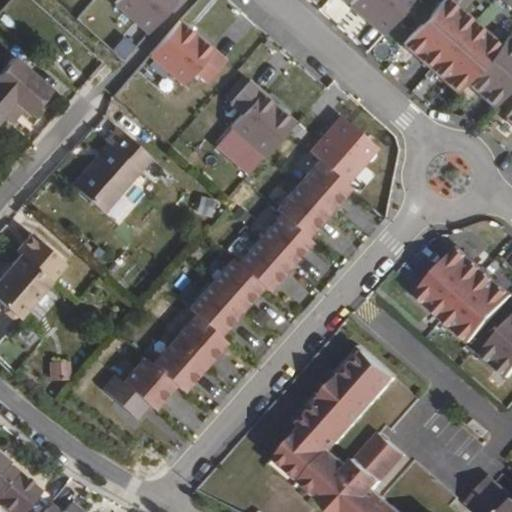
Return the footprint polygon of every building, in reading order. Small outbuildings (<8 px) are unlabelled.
[(121,0),(115,7),(148,36),(180,1),(178,0),(121,0)] [(385,37),(416,1),(414,0),(358,0),(351,8),(385,37)] [(453,48),(474,24),(447,0),(426,24),(453,48)] [(453,48),(426,24),(405,48),(432,72),(453,48)] [(501,48),(474,24),(453,48),(481,72),(490,62),(501,48)] [(179,25),(149,58),(184,89),(196,75),(208,85),(226,65),(179,25)] [(511,39),(510,38),(501,48),(490,62),(511,81),(511,39)] [(481,72),(453,48),(432,72),(460,96),(468,87),(481,72)] [(45,91),(7,60),(0,68),(0,117),(6,122),(20,105),(28,111),(45,91)] [(511,81),(490,62),(481,72),(468,87),(496,111),(511,92),(511,81)] [(232,129),(265,160),(295,125),(249,86),(231,105),(243,116),(232,129)] [(312,155),(321,164),(346,186),(378,151),(343,119),(312,155)] [(153,151),(118,121),(106,135),(110,138),(76,180),(106,206),(153,151)] [(321,164),(299,189),(329,216),(351,190),(346,186),(321,164)] [(299,189),(277,214),(284,220),(307,241),(329,216),(299,189)] [(214,219),(220,202),(203,196),(197,213),(214,219)] [(284,220),(261,245),(291,272),(313,246),(307,241),(284,220)] [(35,234),(20,251),(23,255),(0,281),(0,296),(21,315),(68,262),(35,234)] [(291,272),(261,245),(240,270),(263,291),(268,296),(291,272)] [(438,274),(466,298),(487,275),(459,251),(450,262),(438,274)] [(240,270),(235,266),(213,291),(241,315),(263,291),(240,270)] [(418,296),(446,321),(466,298),(438,274),(418,296)] [(511,297),(487,275),(466,298),(493,323),(511,300),(511,297)] [(213,291),(191,314),(198,322),(219,340),(241,315),(213,291)] [(466,298),(446,321),(473,345),(493,323),(466,298)] [(0,343),(0,350),(20,369),(54,329),(34,312),(12,337),(8,334),(0,343)] [(198,322),(176,347),(205,372),(227,347),(219,340),(198,322)] [(511,379),(511,378),(511,338),(505,333),(484,356),(511,379)] [(175,389),(183,397),(205,372),(176,347),(154,371),(175,389)] [(68,357),(48,362),(52,382),(73,377),(68,357)] [(149,410),(154,415),(175,389),(154,371),(147,364),(126,390),(149,410)] [(498,511),(481,497),(467,511),(366,511),(395,477),(372,454),(340,488),(322,472),(387,399),(357,372),(291,444),(297,448),(270,479),(307,511),(498,511)] [(126,390),(118,383),(105,397),(136,425),(149,410),(126,390)] [(21,511),(37,493),(24,482),(0,460),(0,508),(4,511),(21,511)] [(41,511),(46,507),(51,502),(27,478),(24,482),(37,493),(21,511),(41,511)]
